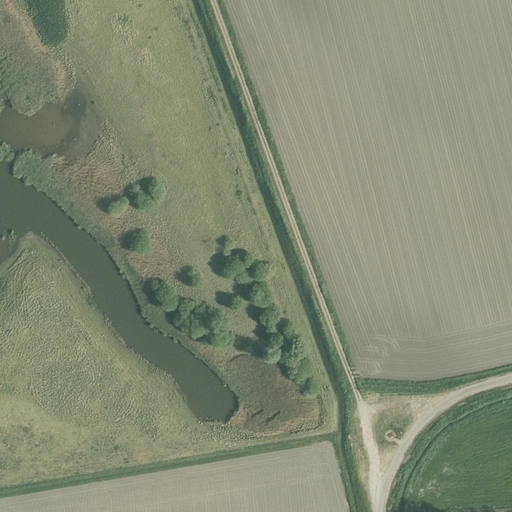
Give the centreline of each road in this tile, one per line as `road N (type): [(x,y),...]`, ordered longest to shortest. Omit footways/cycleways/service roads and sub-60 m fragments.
road 1 (track): [(219,0),(360,402),(444,403)]
road 2 (unclassified): [(377,498),(388,468),(425,418),(464,391),(511,376)]
